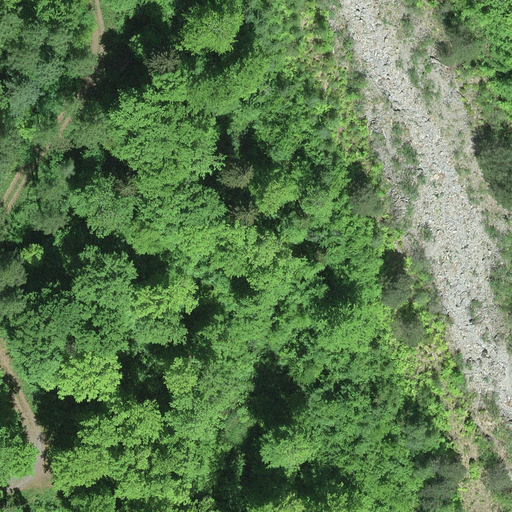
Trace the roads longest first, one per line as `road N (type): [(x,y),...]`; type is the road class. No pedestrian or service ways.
road 1 (track): [(0,229),(98,65),(94,0)]
road 2 (track): [(0,486),(31,471),(37,435),(0,355)]
